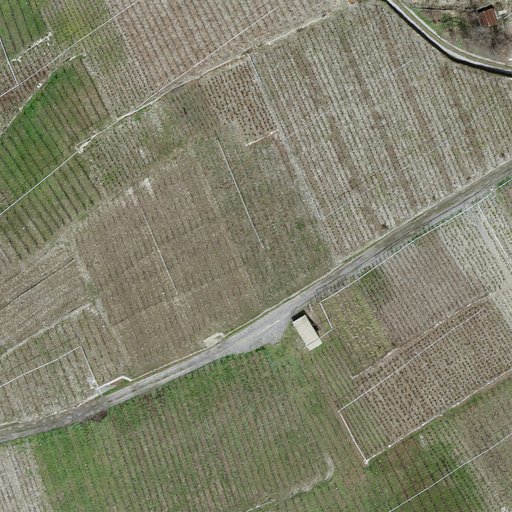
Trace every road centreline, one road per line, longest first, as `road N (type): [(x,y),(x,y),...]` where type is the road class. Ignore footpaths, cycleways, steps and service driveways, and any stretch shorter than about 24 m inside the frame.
road 1 (track): [(0,437),(196,360),(511,157)]
road 2 (track): [(511,68),(442,42),(396,0)]
